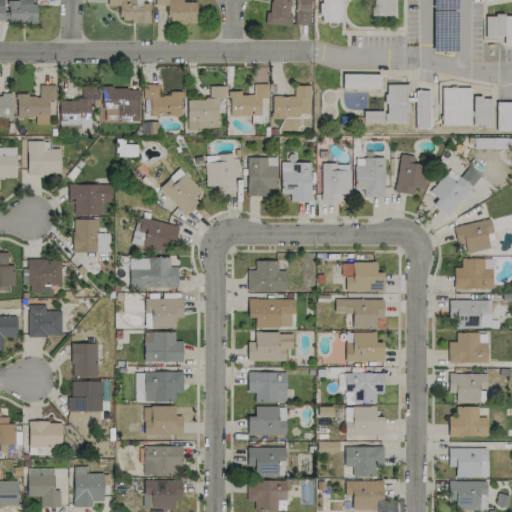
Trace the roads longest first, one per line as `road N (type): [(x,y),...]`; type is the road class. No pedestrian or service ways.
road 1 (residential): [(0,53),(309,50)]
road 2 (residential): [(417,230),(418,511)]
road 3 (residential): [(211,511),(211,233)]
road 4 (residential): [(211,233),(417,230)]
